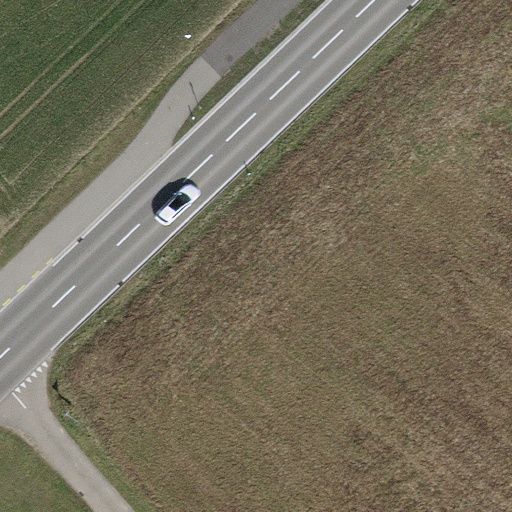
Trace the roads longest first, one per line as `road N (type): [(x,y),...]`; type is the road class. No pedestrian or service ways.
road 1 (tertiary): [(375,0),(0,357)]
road 2 (unclassified): [(114,511),(0,374)]
